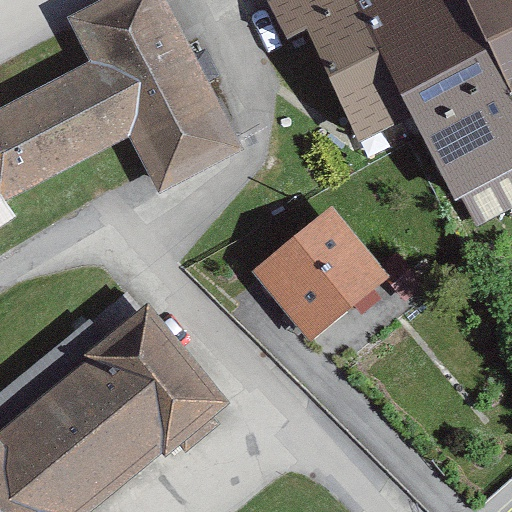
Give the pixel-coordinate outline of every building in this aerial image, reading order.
[(0,121),(0,156),(32,205),(145,146),(176,193),(250,152),(170,0),(121,0),(90,20),(113,68),(0,121)] [(272,0),(307,71),(326,62),(368,147),(422,119),(372,0),(272,0)] [(372,0),(422,119),(455,199),(511,173),(511,108),(462,0),(372,0)] [(511,0),(462,0),(511,108),(511,0)] [(0,247),(42,221),(32,205),(0,156),(0,247)] [(351,214),(269,287),(330,355),(412,283),(351,214)] [(138,290),(0,409),(0,511),(88,511),(189,425),(204,443),(241,410),(138,290)]
